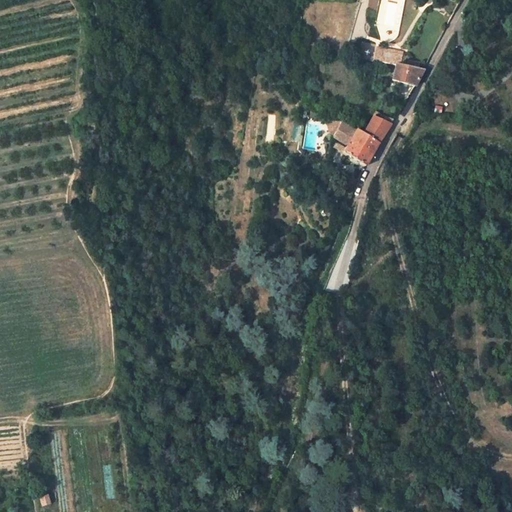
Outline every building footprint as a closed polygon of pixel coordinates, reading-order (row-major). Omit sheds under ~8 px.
[(402,0),(385,0),(384,19),(401,20),(402,0)] [(408,90),(419,72),(395,61),(387,82),(408,90)] [(75,120),(78,134),(92,132),(89,117),(75,120)] [(381,125),(370,119),(359,139),(374,148),(388,123),(383,120),(381,125)] [(336,125),(327,140),(342,147),(337,157),(360,170),(374,148),(359,139),(336,125)] [(40,495),(42,506),(52,504),(50,493),(40,495)]
